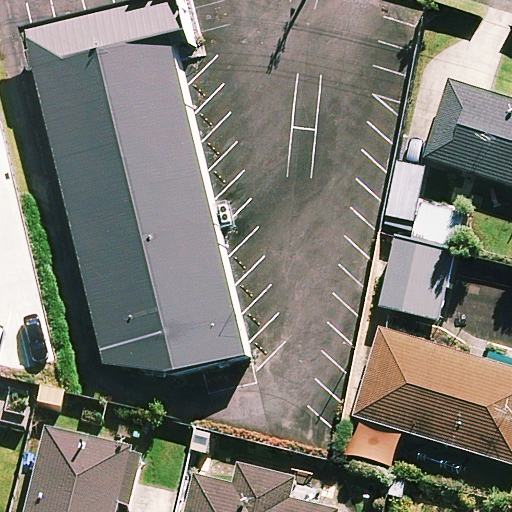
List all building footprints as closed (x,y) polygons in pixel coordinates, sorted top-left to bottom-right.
[(197,52),(185,0),(183,0),(32,35),(111,370),(176,380),(204,373),(252,362),(180,55),(197,52)] [(511,104),(457,87),(433,164),(511,188),(511,104)] [(421,226),(430,166),(400,162),(391,221),(421,226)] [(0,278),(36,270),(20,198),(0,202),(0,278)] [(468,222),(427,212),(418,246),(401,242),(384,311),(443,325),(468,222)] [(511,468),(511,361),(496,356),(493,367),(387,335),(361,421),(511,468)] [(130,511),(143,461),(48,438),(29,511),(118,511),(119,511),(118,511),(130,511)] [(320,490),(242,470),(237,489),(199,479),(190,511),(322,511),(315,510),(320,490)]
